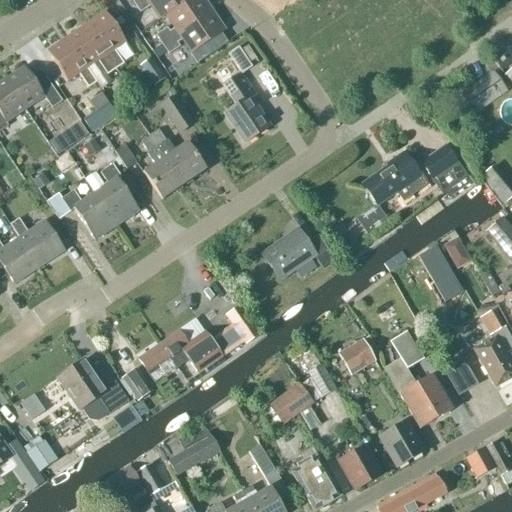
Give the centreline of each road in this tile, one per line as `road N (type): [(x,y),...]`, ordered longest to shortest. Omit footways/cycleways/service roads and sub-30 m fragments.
road 1 (residential): [(0,347),(60,305),(111,291),(321,148),(323,110),(269,29),(232,0)]
road 2 (residential): [(336,511),(511,414)]
